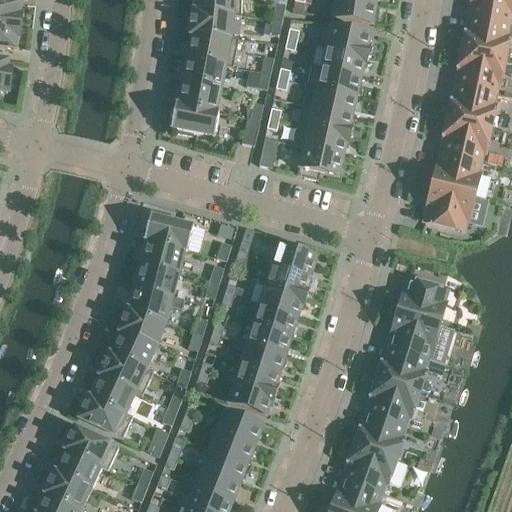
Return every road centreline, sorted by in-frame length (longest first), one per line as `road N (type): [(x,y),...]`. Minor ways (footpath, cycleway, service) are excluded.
road 1 (residential): [(0,506),(76,337),(124,170)]
road 2 (residential): [(373,244),(285,511)]
road 3 (residential): [(124,170),(373,244)]
road 4 (residential): [(424,0),(373,244)]
road 5 (residential): [(124,170),(153,0)]
road 6 (residential): [(57,0),(36,144)]
road 7 (residential): [(36,144),(0,267)]
